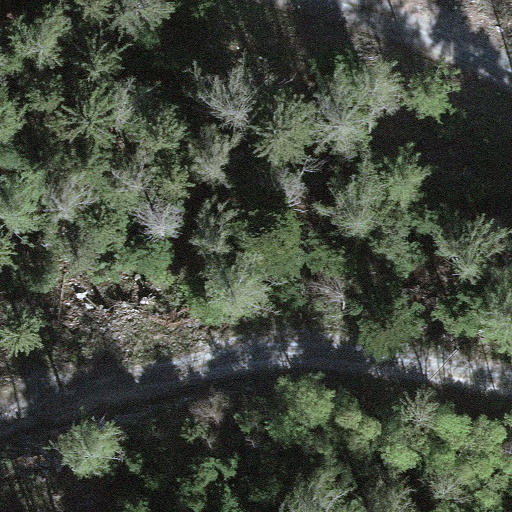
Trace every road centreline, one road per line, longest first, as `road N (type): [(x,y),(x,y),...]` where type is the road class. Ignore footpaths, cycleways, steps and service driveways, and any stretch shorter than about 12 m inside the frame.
road 1 (track): [(0,402),(191,352),(389,356),(511,382)]
road 2 (track): [(511,82),(341,0)]
